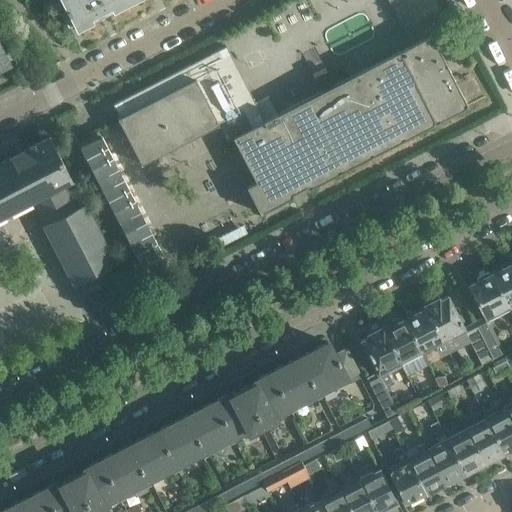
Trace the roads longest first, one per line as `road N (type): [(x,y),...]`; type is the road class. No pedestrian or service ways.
road 1 (tertiary): [(0,471),(511,205)]
road 2 (tertiary): [(511,144),(0,404)]
road 3 (residential): [(229,0),(0,116)]
